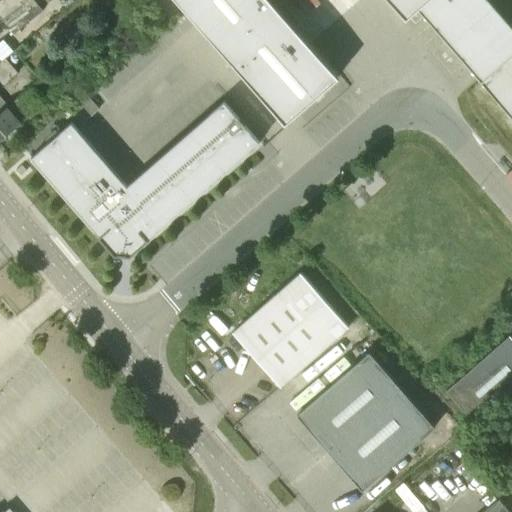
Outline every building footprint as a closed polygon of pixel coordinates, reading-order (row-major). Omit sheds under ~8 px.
[(0,0),(0,14),(3,18),(26,0),(0,0)] [(34,0),(26,0),(3,18),(15,34),(43,10),(34,0)] [(180,0),(285,121),(339,74),(274,0),(393,0),(407,15),(423,0),(180,0)] [(511,51),(511,0),(438,0),(496,66),(511,51)] [(511,51),(496,66),(481,79),(511,114),(511,51)] [(0,61),(0,87),(18,72),(6,57),(0,61)] [(62,105),(86,85),(76,72),(52,93),(62,105)] [(0,139),(22,121),(43,101),(31,86),(0,112),(0,139)] [(97,109),(84,93),(68,108),(81,123),(97,109)] [(31,156),(115,253),(131,254),(261,140),(225,99),(128,184),(72,120),(31,156)] [(281,384),(349,325),(301,271),(234,330),(281,384)] [(511,338),(509,336),(446,388),(472,419),(511,384),(511,398),(510,400),(511,402),(511,338)] [(330,450),(403,388),(370,350),(297,413),(330,450)] [(403,388),(330,450),(363,488),(436,425),(403,388)] [(428,511),(404,482),(396,488),(415,511),(428,511)] [(511,511),(511,510),(499,495),(478,511),(511,511)]
